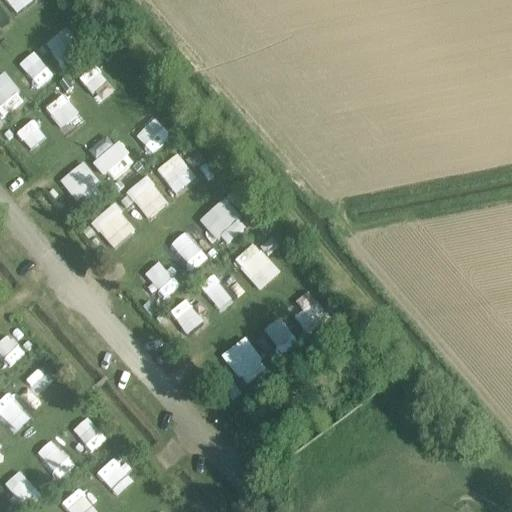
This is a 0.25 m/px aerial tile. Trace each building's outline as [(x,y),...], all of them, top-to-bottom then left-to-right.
[(177,124),(171,130),(177,136),(184,130),(177,124)] [(12,138),(5,144),(11,151),(18,146),(12,138)] [(103,140),(91,151),(98,159),(110,149),(103,140)] [(190,147),(182,153),(189,163),(197,157),(190,147)] [(129,197),(121,203),(126,210),(134,204),(129,197)] [(73,208),(67,212),(73,220),(79,216),(73,208)] [(253,213),(243,221),(251,230),(260,222),(253,213)] [(89,228),(83,234),(89,241),(96,235),(89,228)] [(265,231),(257,238),(262,244),(270,237),(265,231)] [(209,270),(202,276),(209,283),(215,277),(209,270)] [(170,318),(165,322),(173,331),(177,327),(170,318)] [(235,386),(226,393),(233,403),(243,396),(235,386)]
